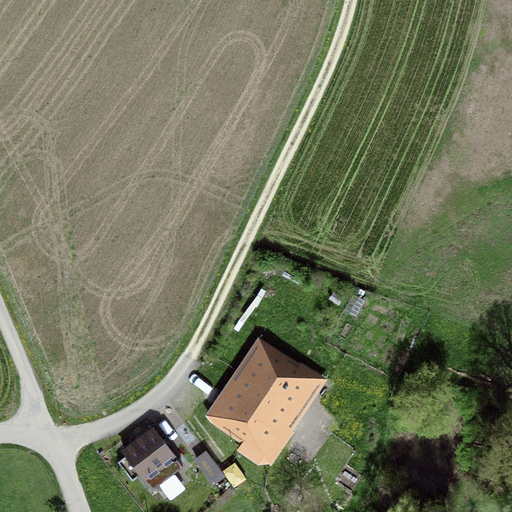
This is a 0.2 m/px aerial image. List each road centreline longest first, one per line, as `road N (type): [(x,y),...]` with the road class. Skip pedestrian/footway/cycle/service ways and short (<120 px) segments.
road 1 (track): [(349,0),(327,64),(189,356),(154,399),(117,424),(48,432)]
road 2 (unclassified): [(48,432),(0,311)]
